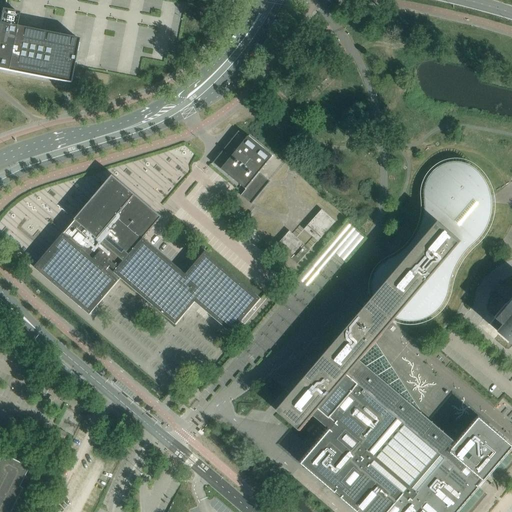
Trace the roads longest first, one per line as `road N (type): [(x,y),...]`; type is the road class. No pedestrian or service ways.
road 1 (unclassified): [(251,511),(0,294)]
road 2 (tertiary): [(0,171),(181,102),(241,46),(259,13)]
